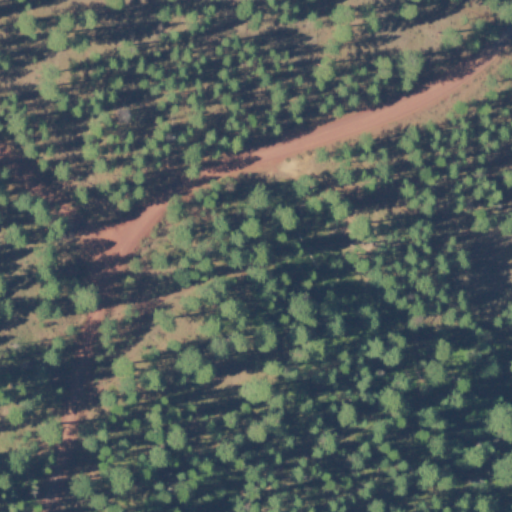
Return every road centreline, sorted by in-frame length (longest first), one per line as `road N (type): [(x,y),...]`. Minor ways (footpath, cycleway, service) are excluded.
road 1 (residential): [(42,511),(95,297),(122,235),(178,186),(427,93),(463,73),(511,27)]
road 2 (residential): [(114,249),(0,154)]
